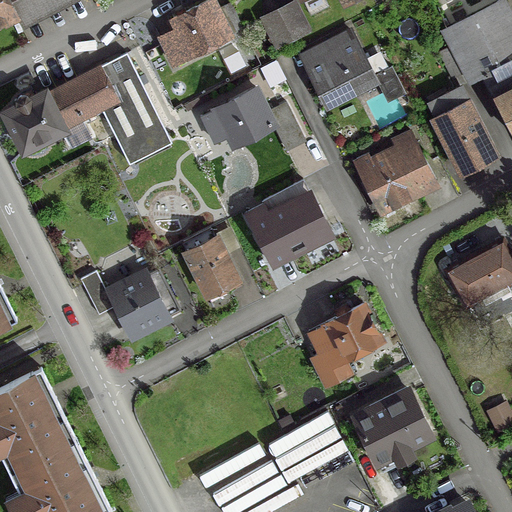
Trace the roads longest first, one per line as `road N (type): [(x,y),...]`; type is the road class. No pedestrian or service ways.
road 1 (residential): [(106,392),(378,256)]
road 2 (residential): [(378,256),(504,511)]
road 3 (residential): [(0,175),(106,392)]
road 4 (residential): [(0,71),(144,0)]
road 5 (residential): [(378,256),(511,185)]
road 6 (residential): [(106,392),(168,511)]
